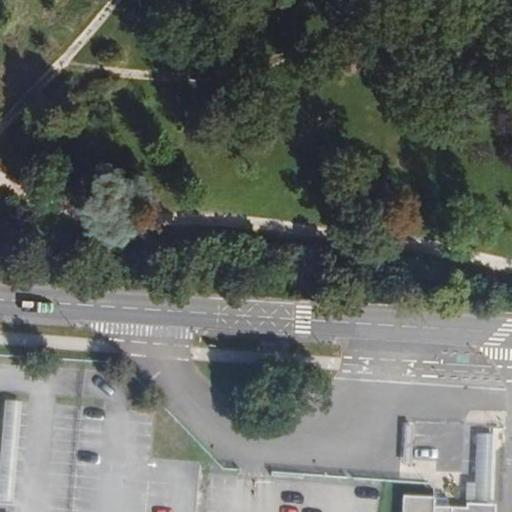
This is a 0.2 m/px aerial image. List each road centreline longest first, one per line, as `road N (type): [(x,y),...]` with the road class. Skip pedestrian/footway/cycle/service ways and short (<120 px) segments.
road 1 (residential): [(0,298),(511,334)]
road 2 (unknown): [(0,385),(21,386),(31,399),(22,511)]
